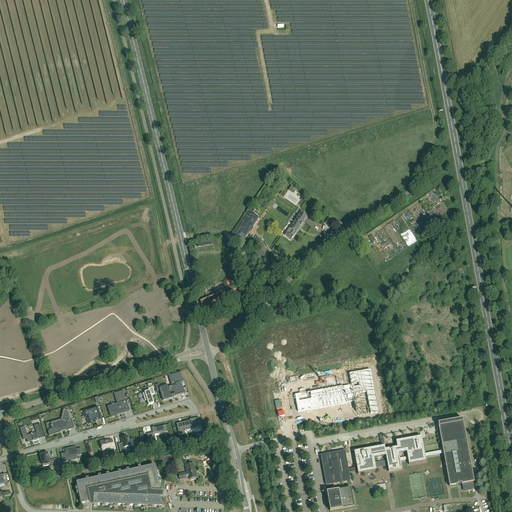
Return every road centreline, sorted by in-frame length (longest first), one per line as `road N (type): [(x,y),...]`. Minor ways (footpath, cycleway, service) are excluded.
road 1 (primary): [(511,454),(427,0)]
road 2 (tertiary): [(206,346),(122,0)]
road 3 (unclassified): [(0,414),(169,361)]
road 4 (tertiary): [(246,511),(208,355)]
road 5 (unclassified): [(8,456),(127,424)]
